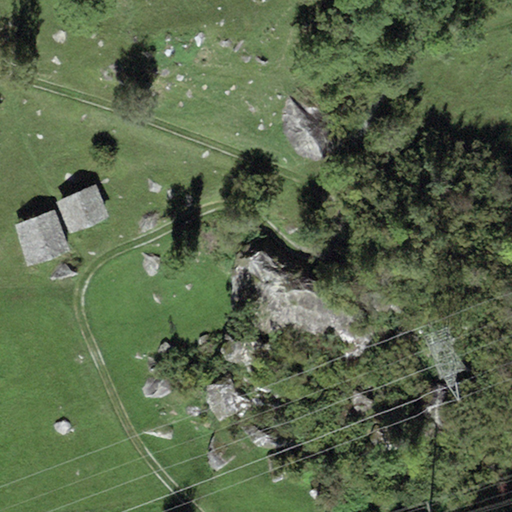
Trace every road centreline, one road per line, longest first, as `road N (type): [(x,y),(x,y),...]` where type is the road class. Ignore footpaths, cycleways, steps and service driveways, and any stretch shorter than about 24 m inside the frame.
road 1 (track): [(298,175),(332,203),(338,235),(323,256),(295,249),(261,220),(218,203),(98,264),(78,303),(144,448),(199,511)]
road 2 (track): [(0,68),(298,175)]
